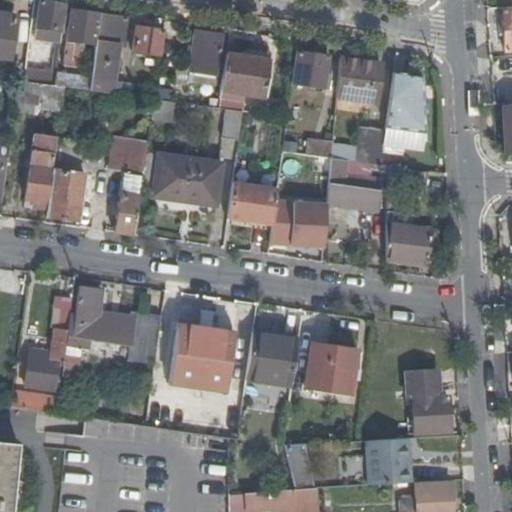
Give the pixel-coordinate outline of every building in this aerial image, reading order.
[(34,42),(61,46),(67,4),(39,0),(36,0),(35,10),(38,11),(34,42)] [(511,51),(511,8),(503,9),(506,52),(511,51)] [(96,43),(100,15),(100,14),(71,10),(64,65),(79,67),(80,55),(77,55),(79,40),(96,43)] [(89,90),(118,94),(120,83),(115,83),(120,46),(125,46),(129,19),(100,15),(96,43),(90,82),(89,90)] [(18,20),(0,17),(0,57),(13,59),(18,20)] [(159,55),(163,29),(137,26),(133,51),(159,55)] [(196,74),(217,76),(218,77),(225,33),(198,29),(191,72),(196,74)] [(325,82),(329,57),(297,52),(293,84),(329,90),(331,82),(325,82)] [(270,62),(227,54),(221,89),(245,93),(265,96),(270,62)] [(375,64),(339,58),(336,99),(369,103),(372,88),(378,89),(380,69),(374,68),(375,64)] [(26,81),(55,85),(57,73),(27,68),(26,81)] [(420,76),(392,72),(384,138),(381,166),(387,167),(391,167),(394,147),(421,150),(424,133),(420,76)] [(216,85),(217,76),(196,74),(195,82),(216,85)] [(65,87),(89,90),(90,82),(61,78),(59,86),(65,87)] [(134,96),(153,99),(155,82),(136,79),(134,96)] [(62,109),(65,87),(59,86),(55,85),(26,81),(19,80),(15,109),(36,111),(39,106),(62,109)] [(372,88),(369,103),(376,104),(378,89),(372,88)] [(245,93),(221,89),(220,99),(243,103),(245,93)] [(239,139),(242,112),(223,109),(220,137),(239,139)] [(56,145),(57,137),(35,134),(26,199),(33,200),(32,207),(47,209),(52,170),(54,159),(56,145)] [(359,163),(381,166),(384,138),(362,136),(359,163)] [(79,141),(57,137),(56,145),(78,148),(79,141)] [(145,151),(147,142),(115,138),(110,169),(123,171),(115,233),(133,235),(140,189),(145,151)] [(348,159),(350,145),(305,139),(303,152),(348,159)] [(0,200),(2,201),(9,147),(0,145),(0,200)] [(78,148),(56,145),(54,159),(97,166),(100,150),(78,148)] [(153,153),(145,151),(140,189),(147,190),(153,153)] [(224,163),(159,153),(152,197),(184,202),(185,199),(217,203),(224,163)] [(323,165),(324,158),(310,156),(309,164),(323,165)] [(331,159),(327,206),(379,212),(381,191),(362,189),(363,181),(346,179),(348,161),(331,159)] [(430,190),(432,173),(403,169),(401,186),(430,190)] [(47,209),(45,217),(78,221),(85,175),(52,170),(47,209)] [(401,191),(401,186),(401,174),(389,174),(389,190),(401,191)] [(273,224),(278,190),(232,184),(227,218),(273,224)] [(33,200),(26,199),(24,206),(32,207),(33,200)] [(324,250),(327,206),(294,204),(291,246),(324,250)] [(387,211),(386,226),(412,228),(414,214),(387,211)] [(386,226),(385,258),(427,263),(428,252),(429,244),(435,244),(437,231),(412,228),(386,226)] [(64,362),(62,376),(77,378),(80,358),(86,359),(89,339),(129,345),(128,359),(155,363),(162,316),(131,310),(130,316),(98,311),(102,289),(80,285),(76,316),(70,315),(69,328),(68,331),(64,362)] [(70,315),(73,299),(58,297),(54,326),(69,328),(70,315)] [(180,321),(179,326),(236,333),(236,328),(180,321)] [(236,333),(179,326),(171,381),(228,389),(236,333)] [(254,328),(253,333),(298,340),(299,334),(254,328)] [(64,362),(68,331),(53,329),(49,359),(28,356),(25,386),(54,390),(59,362),(64,362)] [(298,340),(253,333),(247,378),(292,385),(298,340)] [(311,342),(310,353),(305,387),(352,393),(358,349),(311,342)] [(305,387),(310,353),(297,351),(293,386),(305,387)] [(438,370),(408,372),(409,399),(412,399),(414,434),(451,431),(448,396),(440,397),(438,370)] [(228,389),(171,381),(171,386),(227,394),(228,389)] [(58,399),(13,392),(11,407),(57,414),(58,400),(58,399)] [(58,400),(57,414),(70,416),(72,402),(58,400)] [(230,438),(147,426),(86,418),(84,436),(68,434),(61,511),(229,511),(229,503),(229,494),(230,444),(230,438)] [(410,438),(366,441),(369,486),(412,483),(410,438)] [(10,511),(18,446),(0,443),(0,511),(10,511)] [(302,444),(283,445),(283,447),(288,466),(307,464),(302,444)] [(452,511),(451,481),(415,483),(417,498),(417,511),(452,511)] [(322,489),(314,490),(316,507),(324,506),(322,489)] [(241,494),(242,503),(248,503),(248,511),(316,511),(316,507),(314,490),(295,491),(274,492),(241,494)] [(229,494),(229,503),(242,503),(241,494),(229,494)] [(397,500),(397,511),(417,511),(417,498),(397,500)]
